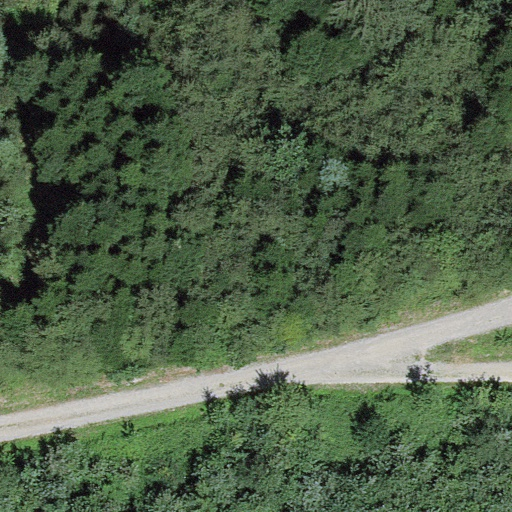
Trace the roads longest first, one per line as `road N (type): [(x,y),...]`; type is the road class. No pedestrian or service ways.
road 1 (track): [(362,366),(0,424)]
road 2 (track): [(362,366),(511,314)]
road 3 (track): [(511,365),(362,366)]
